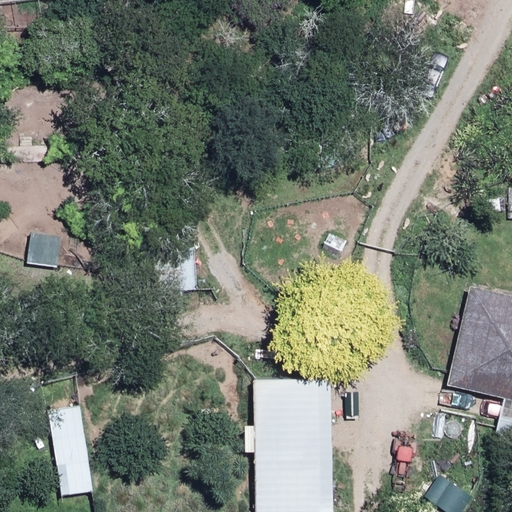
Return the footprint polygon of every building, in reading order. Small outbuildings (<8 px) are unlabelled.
[(182,252),(153,252),(154,316),(183,316),(182,252)] [(511,303),(466,293),(442,392),(500,405),(511,407),(511,303)] [(329,511),(329,386),(250,386),(250,511),(329,511)] [(511,446),(511,407),(500,405),(491,442),(511,446)] [(84,415),(50,417),(56,505),(90,503),(84,415)]
